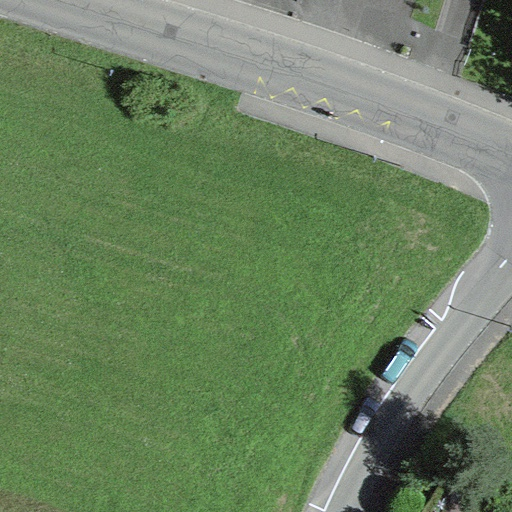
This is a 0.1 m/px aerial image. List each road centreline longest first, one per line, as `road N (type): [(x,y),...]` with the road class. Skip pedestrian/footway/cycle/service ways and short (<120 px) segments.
road 1 (tertiary): [(49,0),(385,106),(511,155)]
road 2 (residential): [(341,511),(395,413),(511,253)]
